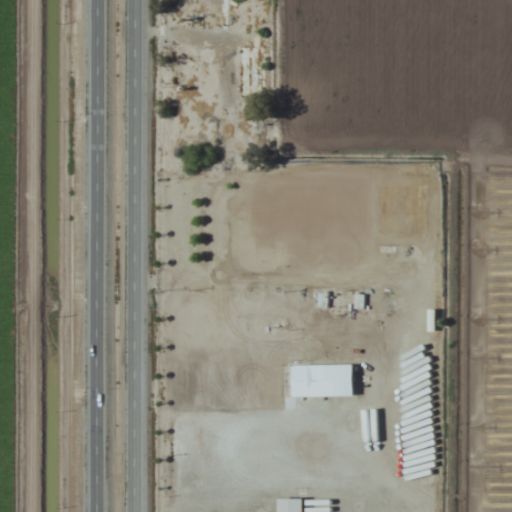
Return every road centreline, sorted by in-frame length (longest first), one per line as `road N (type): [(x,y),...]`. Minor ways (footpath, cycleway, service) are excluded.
road 1 (trunk): [(94,0),(90,511)]
road 2 (trunk): [(130,511),(132,0)]
